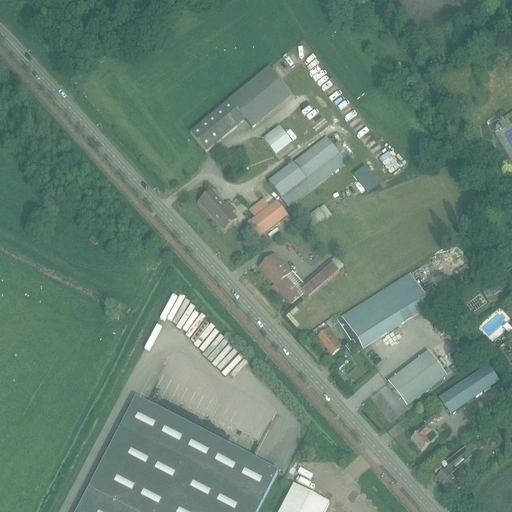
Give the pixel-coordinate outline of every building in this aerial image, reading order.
[(270,68),(198,127),(190,134),(206,153),(245,121),(252,129),(292,96),(270,68)] [(334,96),(342,87),(338,83),(330,92),(334,96)] [(342,88),(335,96),(339,99),(346,92),(342,88)] [(362,129),(369,125),(367,120),(360,125),(362,129)] [(491,126),(495,132),(501,129),(498,122),(491,126)] [(263,139),(276,156),(292,144),(279,126),(263,139)] [(378,150),(388,145),(383,136),(373,141),(378,150)] [(339,154),(327,139),(269,184),(281,200),(339,154)] [(365,180),(372,175),(378,183),(386,178),(376,163),(360,173),(365,180)] [(199,203),(224,231),(237,220),(232,215),(235,211),(228,203),(224,207),(211,192),(199,203)] [(359,199),(353,203),(357,209),(363,205),(359,199)] [(324,223),(338,210),(331,201),(316,214),(324,223)] [(288,217),(277,202),(248,225),(259,239),(288,217)] [(259,269),(292,305),(299,298),(295,294),(297,292),(285,279),(292,273),(291,271),(289,272),(274,255),(259,269)] [(300,289),(304,294),(308,298),(339,271),(331,262),(300,289)] [(341,318),(362,350),(430,307),(410,274),(341,318)] [(480,290),(487,300),(508,287),(501,276),(480,290)] [(319,295),(313,301),(320,309),(326,304),(319,295)] [(211,317),(207,320),(225,341),(229,337),(211,317)] [(315,335),(332,357),(343,349),(325,327),(315,335)] [(451,364),(462,358),(457,350),(447,355),(451,364)] [(388,384),(401,400),(407,408),(447,377),(428,353),(388,384)] [(450,417),(499,383),(488,366),(439,400),(450,417)] [(257,511),(277,474),(135,400),(76,511),(257,511)] [(424,422),(428,426),(435,419),(431,415),(424,422)] [(426,426),(411,440),(422,452),(438,438),(432,431),(431,432),(426,426)] [(445,470),(446,471),(436,479),(451,496),(461,488),(450,475),(456,470),(452,465),(461,457),(456,451),(452,455),(444,461),(448,467),(445,470)] [(299,479),(284,511),(332,511),(339,496),(299,479)]
